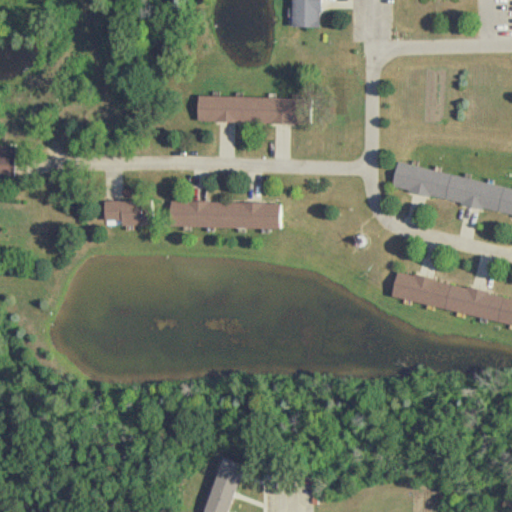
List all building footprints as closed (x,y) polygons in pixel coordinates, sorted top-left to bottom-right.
[(299,0),(330,0),(329,25),(299,23),(299,0)] [(209,94),(302,94),(302,124),(209,123),(209,94)] [(0,177),(25,178),(26,145),(0,144),(0,177)] [(511,215),(511,189),(396,167),(391,193),(511,215)] [(116,224),(117,200),(153,201),(153,225),(116,224)] [(289,228),(290,204),(180,200),(179,225),(289,228)] [(511,325),(511,298),(397,273),(391,300),(511,325)] [(231,460),(254,468),(239,511),(213,511),(213,506),(231,460)]
